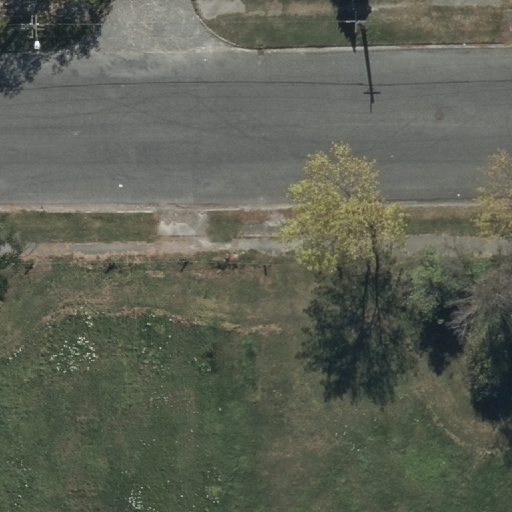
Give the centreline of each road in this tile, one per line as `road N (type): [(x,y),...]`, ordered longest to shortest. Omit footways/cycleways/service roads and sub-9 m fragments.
road 1 (residential): [(511,122),(0,126)]
road 2 (track): [(147,125),(147,0)]
